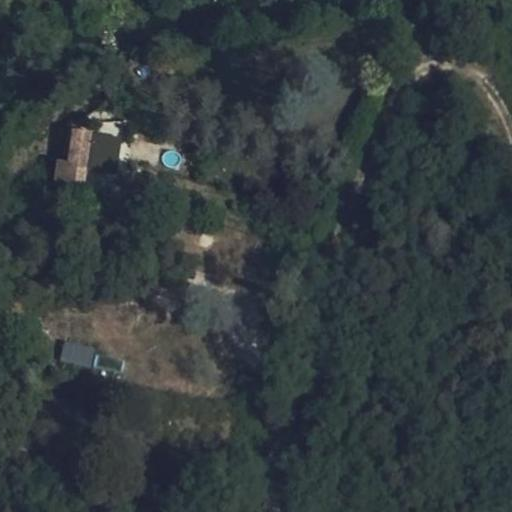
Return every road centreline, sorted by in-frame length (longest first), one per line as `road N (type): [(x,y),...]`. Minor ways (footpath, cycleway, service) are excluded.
road 1 (track): [(274,511),(269,502),(406,121),(432,85),(472,83),(511,123)]
road 2 (track): [(70,130),(14,209),(15,250),(256,307),(231,359),(300,414)]
